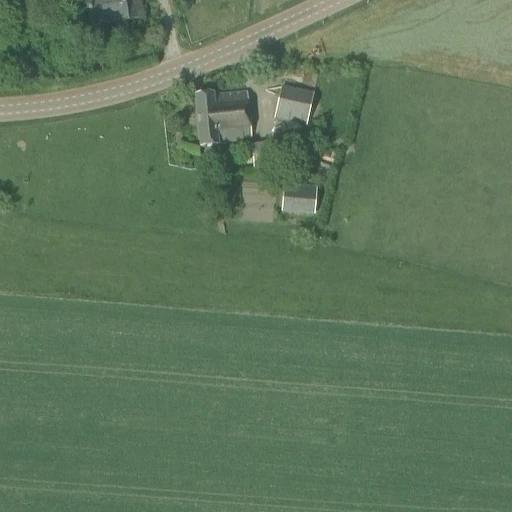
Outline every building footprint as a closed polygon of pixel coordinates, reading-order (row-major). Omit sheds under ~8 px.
[(83,0),(89,28),(143,19),(139,0),(135,1),(134,0),(83,0)] [(306,128),(313,95),(280,88),(273,121),(306,128)] [(200,149),(216,148),(216,142),(250,139),(246,95),(195,100),(200,149)] [(252,170),(280,167),(278,143),(250,146),(252,170)] [(312,217),(315,190),(284,187),(282,214),(312,217)]
